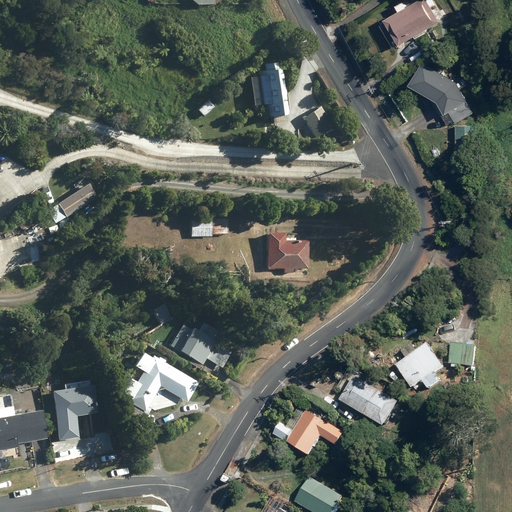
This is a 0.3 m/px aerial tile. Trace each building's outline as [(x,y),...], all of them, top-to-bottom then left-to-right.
[(390,16),(405,41),(442,20),(430,0),(417,0),(410,4),(407,0),(403,0),(400,2),(403,8),(390,16)] [(443,98),(451,111),(473,98),(461,78),(426,59),(413,82),(443,98)] [(259,69),(265,115),(289,112),(283,68),(278,68),(277,60),(264,62),(265,68),(259,69)] [(208,98),(197,107),(203,113),(213,104),(208,98)] [(458,153),(479,153),(479,123),(458,123),(458,153)] [(453,170),(448,161),(440,165),(445,174),(453,170)] [(47,210),(55,223),(65,216),(66,217),(97,197),(88,184),(47,210)] [(28,209),(13,222),(21,231),(36,218),(28,209)] [(191,236),(211,236),(211,235),(228,235),(228,218),(191,218),(191,236)] [(284,272),(293,272),(293,269),(308,269),(309,240),(295,240),(295,238),(285,238),(285,232),(268,233),(267,268),(284,269),(284,272)] [(95,275),(108,282),(113,273),(100,266),(95,275)] [(115,288),(121,297),(130,291),(124,283),(115,288)] [(156,311),(164,325),(176,318),(168,304),(156,311)] [(206,357),(223,367),(231,351),(215,342),(220,332),(203,323),(203,324),(197,321),(192,330),(183,324),(171,346),(202,364),(206,357)] [(426,379),(431,386),(441,379),(436,372),(447,364),(431,341),(420,349),(416,342),(405,350),(410,357),(399,363),(416,387),(426,379)] [(450,345),(449,366),(453,366),(452,369),(458,369),(458,366),(476,367),(477,346),(450,345)] [(118,413),(140,426),(151,408),(148,407),(158,390),(164,388),(187,401),(198,382),(152,356),(151,357),(143,353),(135,366),(144,371),(137,382),(131,378),(122,393),(128,396),(118,413)] [(343,398),(390,424),(404,400),(358,373),(343,398)] [(52,391),(59,440),(79,438),(75,415),(96,412),(93,386),(52,391)] [(0,450),(18,447),(18,444),(46,438),(41,410),(14,415),(12,406),(0,407),(0,450)] [(291,440),(315,453),(325,434),(344,444),(351,431),(309,409),(291,440)] [(297,499),(321,511),(333,511),(345,492),(310,474),(297,499)] [(361,500),(366,504),(371,496),(365,493),(361,500)]
